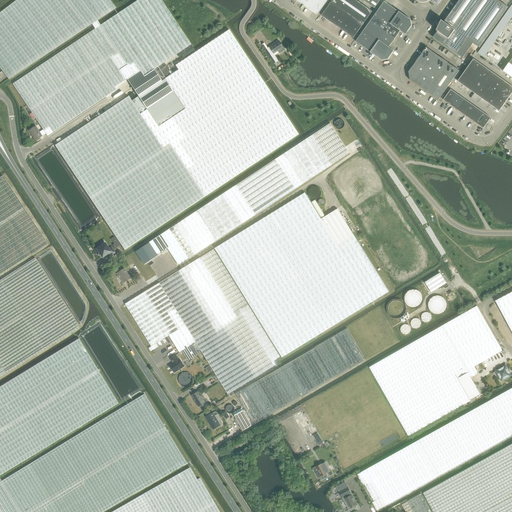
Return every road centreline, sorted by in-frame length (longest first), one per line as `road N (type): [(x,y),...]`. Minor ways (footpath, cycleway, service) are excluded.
road 1 (unclassified): [(249,511),(26,166),(10,103),(0,95)]
road 2 (secondary): [(237,511),(9,159)]
road 3 (unclassified): [(511,113),(496,135),(479,139),(391,77)]
road 4 (unclassified): [(391,77),(280,0)]
